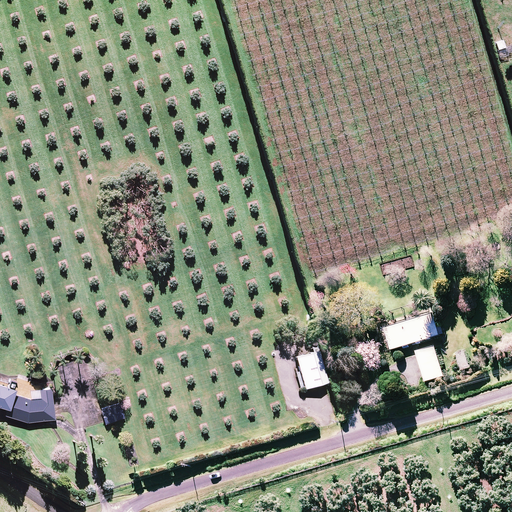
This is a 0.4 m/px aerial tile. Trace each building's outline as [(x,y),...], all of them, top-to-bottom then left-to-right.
[(440,336),(434,315),(385,329),(392,351),(440,336)] [(444,377),(435,347),(416,353),(425,383),(444,377)] [(326,382),(317,351),(294,358),(303,389),(326,382)] [(16,388),(0,382),(0,404),(7,407),(5,413),(25,421),(54,418),(50,387),(39,388),(40,396),(34,399),(14,393),(16,388)] [(123,417),(119,402),(100,408),(105,423),(123,417)]
